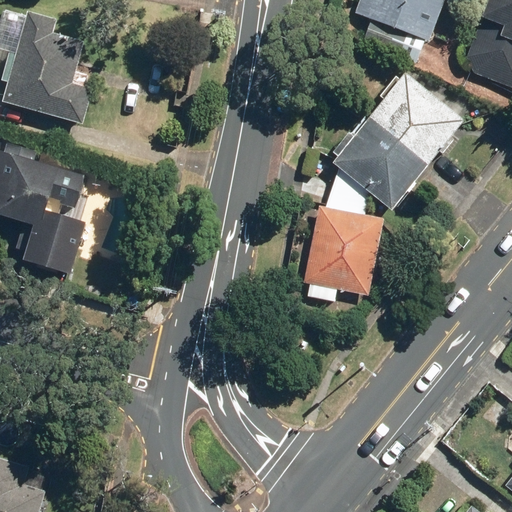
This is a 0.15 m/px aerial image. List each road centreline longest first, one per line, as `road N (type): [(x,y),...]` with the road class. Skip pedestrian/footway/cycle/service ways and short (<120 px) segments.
road 1 (tertiary): [(240,144),(221,320),(225,393),(239,415),(327,487)]
road 2 (secondary): [(327,487),(511,262)]
road 3 (tertiary): [(166,382),(240,144)]
road 4 (residential): [(166,382),(0,338)]
road 5 (tertiary): [(240,144),(266,0)]
road 6 (tertiary): [(200,511),(175,475),(164,426),(166,382)]
